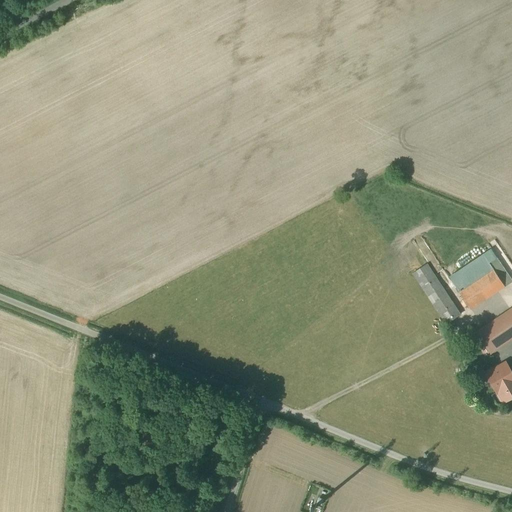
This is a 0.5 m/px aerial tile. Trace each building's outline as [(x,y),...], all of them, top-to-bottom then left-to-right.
[(488,262),(455,284),(471,309),(477,304),(466,288),(486,275),(497,291),(505,286),(488,262)] [(460,315),(427,264),(414,272),(447,323),(460,315)] [(486,275),(466,288),(477,304),(497,291),(486,275)] [(511,311),(479,334),(490,351),(511,336),(511,311)] [(511,373),(506,363),(495,369),(493,369),(488,371),(487,373),(487,374),(497,392),(499,391),(505,402),(511,397),(511,373)]
